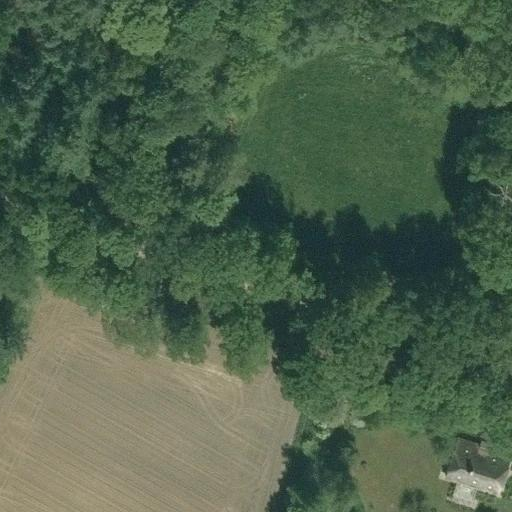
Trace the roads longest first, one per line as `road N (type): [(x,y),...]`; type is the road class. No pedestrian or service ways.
road 1 (track): [(511,362),(0,209)]
road 2 (track): [(195,0),(112,244)]
